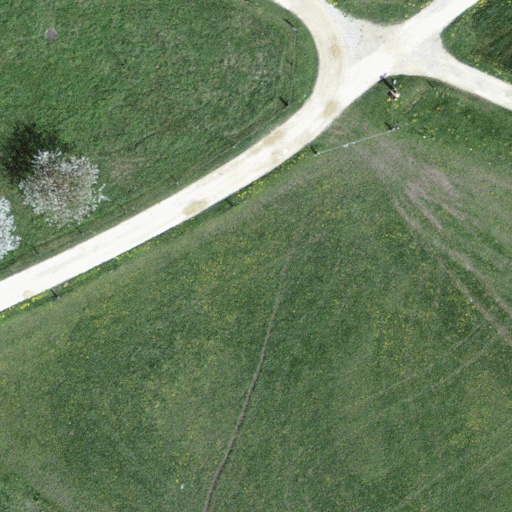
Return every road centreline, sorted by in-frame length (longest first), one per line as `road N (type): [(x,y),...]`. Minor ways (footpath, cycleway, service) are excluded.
road 1 (track): [(383,41),(266,154),(0,289)]
road 2 (track): [(511,99),(383,41)]
